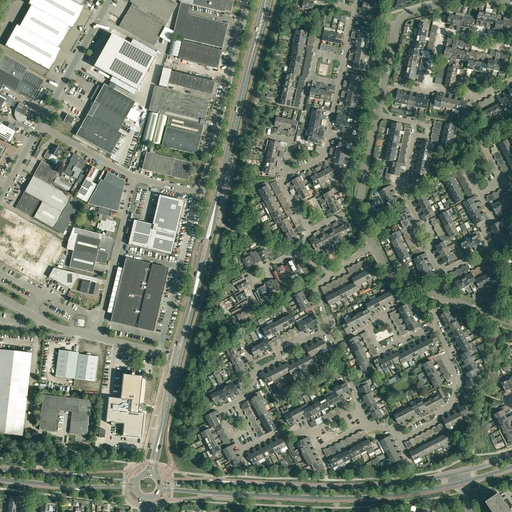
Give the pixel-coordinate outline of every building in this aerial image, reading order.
[(30,0),(28,4),(32,6),(51,16),(59,0),(30,0)] [(59,0),(51,16),(69,26),(73,28),(84,7),(81,6),(70,0),(59,0)] [(154,46),(167,23),(178,4),(170,0),(130,0),(130,2),(132,3),(119,27),(154,46)] [(192,0),(191,5),(224,13),(225,11),(230,13),(233,1),(230,0),(192,0)] [(312,0),(304,0),(302,9),(312,11),(314,2),(312,1),(312,0)] [(376,3),(377,0),(365,0),(366,1),(364,1),(362,10),(372,12),(374,3),(376,3)] [(222,48),(228,24),(188,14),(190,5),(190,4),(180,2),(172,36),(222,48)] [(20,27),(39,37),(51,16),(32,6),(20,27)] [(482,27),(483,22),(485,13),(479,12),(477,21),(481,22),(480,26),(482,27)] [(465,32),(466,28),(468,19),(468,16),(469,15),(466,14),(465,18),(462,17),(460,26),(463,27),(463,31),(465,32)] [(493,24),(492,29),(495,29),(497,20),(498,16),(491,14),(489,23),(493,24)] [(454,25),(455,16),(449,15),(448,19),(446,19),(446,20),(445,24),(447,24),(451,25),(451,26),(450,25),(449,26),(448,28),(453,29),(454,25)] [(51,16),(39,37),(58,47),(69,26),(51,16)] [(459,31),(460,26),(462,17),(455,16),(454,25),(457,26),(456,30),(459,31)] [(474,34),(476,28),(473,27),(474,20),(468,19),(466,28),(470,28),(469,33),(474,34)] [(501,35),(501,30),(503,21),(497,20),(495,29),(499,30),(498,34),(501,35)] [(420,21),(420,23),(419,22),(418,29),(427,31),(429,24),(423,23),(423,22),(423,21),(421,21),(420,21)] [(39,37),(20,27),(17,25),(5,46),(27,58),(39,37)] [(427,31),(418,29),(415,28),(414,34),(417,35),(426,37),(427,31)] [(323,35),(322,40),(329,42),(330,33),(331,30),(325,29),(324,31),(323,35)] [(297,30),(296,36),(305,38),(306,32),(297,30)] [(358,36),(367,38),(368,33),(355,30),(354,32),(359,33),(358,36)] [(337,34),(330,33),(329,42),(335,43),(337,34)] [(118,80),(137,90),(155,58),(136,48),(139,43),(132,39),(130,44),(112,34),(93,66),(112,77),(109,81),(116,85),(118,80)] [(343,35),(337,34),(335,43),(341,44),(343,35)] [(417,35),(416,41),(425,43),(425,40),(435,42),(436,39),(426,37),(417,35)] [(292,42),(295,42),(304,44),(305,38),(296,36),(293,36),(293,38),(292,42)] [(61,49),(58,47),(39,37),(27,58),(49,70),(61,49)] [(171,40),(168,55),(178,57),(181,42),(171,40)] [(182,41),(181,46),(178,59),(217,68),(222,50),(182,41)] [(358,47),(365,49),(366,43),(352,41),(352,43),(356,44),(355,47),(358,47)] [(423,50),(425,43),(416,41),(414,48),(423,50)] [(293,49),(294,49),(302,51),(304,44),(295,42),(293,49)] [(456,46),(453,45),(452,49),(450,58),(456,59),(458,50),(455,49),(455,48),(456,48),(456,46)] [(450,58),(452,49),(446,47),(444,56),(450,58)] [(409,54),(418,56),(420,50),(410,48),(409,54)] [(294,49),(293,55),(302,57),(303,51),(302,51),(294,49)] [(458,50),(456,59),(463,60),(464,51),(458,50)] [(469,60),(470,57),(471,53),(464,51),(463,60),(469,62),(469,60)] [(356,58),(364,60),(366,54),(352,52),(352,54),(356,55),(356,58)] [(486,73),(487,69),(488,64),(484,63),(485,60),(487,53),(484,52),(482,59),(481,63),(480,72),(486,73)] [(0,55),(0,69),(38,91),(43,81),(26,71),(28,68),(1,53),(0,55)] [(493,70),(499,71),(501,62),(498,62),(499,58),(496,57),(495,61),(493,70)] [(469,62),(467,69),(473,70),(475,61),(469,60),(469,62)] [(489,60),(488,64),(487,69),(493,70),(495,61),(489,60)] [(416,69),(417,62),(408,61),(407,67),(416,69)] [(473,70),(480,72),(481,63),(475,61),(473,70)] [(292,62),(290,68),(299,70),(301,63),(292,62)] [(362,70),(363,65),(350,62),(349,65),(354,66),(354,69),(362,70)] [(508,64),(501,62),(499,71),(506,73),(508,64)] [(416,69),(407,67),(405,73),(414,75),(416,69)] [(449,67),(447,73),(456,75),(458,68),(449,67)] [(298,76),(299,70),(290,68),(289,74),(296,75),(296,76),(298,76)] [(32,101),(38,91),(0,69),(0,90),(3,85),(32,101)] [(171,71),(168,81),(168,83),(192,89),(211,93),(214,81),(171,71)] [(287,73),(286,80),(294,82),(296,76),(296,75),(289,74),(287,73)] [(405,73),(404,79),(413,81),(414,78),(424,80),(425,77),(418,76),(414,75),(405,73)] [(445,85),(454,87),(455,81),(446,79),(445,85)] [(286,80),(284,86),(293,88),(294,82),(286,80)] [(135,101),(131,99),(104,84),(101,90),(97,87),(90,99),(94,102),(125,119),(126,119),(131,122),(140,106),(135,102),(135,101)] [(315,98),(318,84),(315,84),(314,89),(311,88),(310,97),(315,98)] [(166,127),(201,135),(204,124),(205,125),(206,120),(205,120),(209,102),(163,90),(163,88),(154,86),(148,111),(157,113),(169,116),(166,127)] [(326,100),(328,87),(326,86),(325,91),(322,90),(320,99),(326,100)] [(348,96),(357,98),(358,92),(344,89),(344,92),(349,93),(348,96)] [(398,89),(395,103),(394,105),(401,106),(401,104),(403,95),(400,94),(400,90),(398,89)] [(404,91),(403,95),(401,104),(408,105),(409,96),(406,95),(407,91),(404,91)] [(410,92),(409,96),(408,105),(414,107),(416,98),(412,97),(413,92),(410,92)] [(433,108),(434,105),(440,107),(442,98),(438,97),(439,92),(437,92),(434,104),(431,104),(430,108),(433,108)] [(1,93),(0,93),(0,96),(5,100),(4,102),(11,105),(14,101),(14,100),(7,97),(4,95),(2,94),(1,93)] [(443,93),(442,98),(440,107),(446,108),(448,99),(445,98),(446,94),(443,93)] [(511,104),(511,98),(510,95),(507,97),(504,93),(502,94),(504,98),(509,106),(511,104)] [(452,95),(449,94),(448,99),(446,108),(453,109),(454,100),(451,99),(452,95)] [(423,95),(422,99),(420,108),(426,109),(428,100),(424,99),(425,95),(423,95)] [(455,96),(454,100),(453,109),(452,112),(458,113),(459,110),(460,101),(457,101),(458,96),(455,96)] [(503,109),(504,111),(507,110),(506,108),(509,106),(504,98),(501,100),(499,96),(497,97),(500,103),(503,109)] [(459,110),(465,112),(467,103),(463,102),(464,98),(461,97),(460,101),(459,110)] [(289,107),(291,100),(282,98),(281,105),(289,107)] [(11,105),(16,108),(15,111),(14,116),(15,119),(16,120),(17,121),(19,122),(21,122),(23,122),(24,122),(24,121),(25,120),(27,117),(24,116),(28,108),(14,100),(14,101),(11,105)] [(342,102),(347,103),(346,106),(354,108),(356,103),(342,100),(342,102)] [(118,132),(125,119),(94,102),(87,114),(80,127),(78,126),(76,130),(78,131),(76,135),(110,155),(122,134),(118,132)] [(499,114),(504,111),(503,109),(500,103),(494,106),(499,114)] [(493,117),(499,114),(494,106),(489,109),(493,117)] [(312,115),(326,118),(327,115),(321,114),(322,111),(313,109),(312,115)] [(487,120),(493,117),(489,109),(483,112),(487,120)] [(201,135),(166,127),(163,138),(162,138),(167,117),(149,112),(142,142),(160,146),(161,140),(163,140),(161,146),(196,155),(201,135)] [(67,114),(65,118),(63,121),(71,125),(73,121),(75,122),(76,120),(79,122),(80,119),(77,118),(76,119),(67,114)] [(343,117),(340,130),(342,131),(343,126),(346,127),(348,118),(343,117)] [(282,118),(279,132),(281,133),(282,128),(285,128),(287,120),(282,118)] [(353,133),(354,128),(357,129),(359,120),(353,119),(350,133),(353,133)] [(325,126),(319,125),(320,122),(311,120),(310,125),(324,128),(325,126)] [(293,121),(290,134),(292,135),(293,130),(296,131),(298,122),(293,121)] [(0,136),(9,142),(15,132),(13,131),(1,124),(1,123),(0,122),(0,136)] [(391,129),(400,131),(402,124),(393,123),(391,129)] [(444,129),(444,130),(453,132),(456,132),(457,126),(454,126),(455,126),(445,124),(445,125),(445,127),(444,129)] [(399,137),(400,131),(391,129),(390,135),(399,137)] [(322,139),(322,136),(317,135),(318,132),(309,131),(306,130),(305,135),(308,136),(322,139)] [(322,139),(308,136),(305,135),(304,141),(316,143),(316,140),(321,141),(322,139)] [(398,143),(399,137),(390,135),(389,141),(398,143)] [(442,142),(442,143),(451,145),(453,145),(454,138),(452,138),(443,136),(442,140),(442,142)] [(284,147),(279,146),(280,143),(271,141),(268,140),(267,146),(270,146),(284,149),(284,147)] [(502,150),(510,146),(507,140),(499,144),(502,150)] [(421,145),(417,144),(416,147),(421,147),(430,149),(431,143),(422,141),(421,145)] [(49,160),(49,159),(52,154),(57,157),(62,148),(55,145),(54,144),(50,151),(47,150),(44,157),(49,160)] [(192,163),(155,154),(155,152),(153,151),(154,146),(151,146),(149,153),(146,152),(142,169),(147,171),(187,181),(189,172),(190,172),(192,163)] [(345,154),(346,149),(332,146),(332,149),(337,150),(336,153),(345,154)] [(511,151),(511,149),(510,146),(502,150),(505,155),(511,151)] [(429,156),(430,149),(421,147),(420,151),(416,150),(415,153),(419,154),(429,156)] [(277,154),(269,152),(268,157),(281,160),(282,158),(277,157),(277,154)] [(77,155),(77,156),(74,154),(64,172),(77,179),(87,161),(78,156),(79,156),(77,155)] [(394,162),(395,155),(386,154),(385,160),(392,162),(394,162)] [(427,162),(429,156),(419,154),(419,157),(414,156),(414,159),(418,160),(427,162)] [(344,160),(330,157),(330,159),(333,160),(335,160),(334,163),(343,165),(343,164),(347,165),(348,160),(344,160)] [(39,165),(34,175),(51,185),(57,175),(59,171),(46,164),(42,161),(39,165)] [(263,167),(265,168),(279,171),(280,168),(275,167),(275,164),(267,162),(264,162),(263,167)] [(89,181),(92,182),(96,174),(93,173),(95,169),(94,168),(94,167),(91,165),(90,166),(88,165),(85,172),(82,171),(81,173),(87,176),(86,179),(89,181)] [(323,166),(330,179),(335,176),(335,177),(340,175),(339,173),(333,168),(331,169),(331,168),(328,170),(325,165),(323,166)] [(321,173),(325,181),(330,179),(323,166),(321,167),(324,172),(321,173)] [(425,174),(426,168),(417,166),(416,170),(412,169),(411,171),(416,172),(425,174)] [(272,177),(273,175),(274,172),(279,173),(279,171),(265,168),(263,167),(262,173),(268,174),(268,176),(272,177)] [(404,170),(400,169),(391,168),(390,174),(399,176),(400,172),(404,173),(404,170)] [(455,182),(454,179),(463,174),(460,168),(450,173),(452,177),(444,181),(447,187),(455,182)] [(314,171),(320,184),(325,181),(321,173),(318,175),(316,170),(314,171)] [(312,172),(314,177),(311,178),(315,186),(320,184),(314,171),(312,172)] [(122,191),(125,181),(108,172),(106,175),(105,177),(103,181),(122,191)] [(424,181),(425,174),(416,172),(415,176),(411,175),(409,181),(416,182),(416,179),(424,181)] [(33,176),(15,208),(32,217),(33,218),(35,218),(34,219),(37,221),(37,220),(63,234),(65,230),(76,211),(79,206),(81,202),(72,197),(51,185),(34,175),(33,175),(32,176),(33,176)] [(52,184),(68,193),(72,185),(57,177),(52,184)] [(289,187),(290,188),(302,182),(300,177),(292,181),(293,184),(288,186),(288,187),(289,187)] [(92,182),(89,181),(86,179),(85,179),(76,196),(87,203),(97,185),(92,182)] [(120,200),(122,191),(103,181),(101,180),(93,194),(120,200)] [(297,191),(305,186),(302,182),(290,188),(291,190),(290,190),(290,191),(295,188),(297,191)] [(458,188),(455,182),(447,187),(450,192),(458,188)] [(259,190),(262,196),(270,192),(267,186),(265,183),(257,186),(259,190)] [(379,191),(377,193),(380,199),(382,197),(383,197),(391,193),(389,190),(393,188),(392,185),(391,185),(389,186),(382,190),(379,191)] [(294,196),(295,198),(308,191),(305,186),(297,191),(298,193),(293,196),(293,197),(294,196)] [(461,194),(458,188),(450,192),(453,198),(461,194)] [(300,198),(302,200),(303,203),(307,201),(305,199),(310,196),(308,191),(295,198),(296,199),(295,200),(300,198)] [(321,201),(322,202),(334,196),(331,191),(323,195),(325,198),(320,201),(321,201)] [(383,197),(380,199),(383,204),(385,202),(385,203),(394,199),(392,195),(396,193),(395,191),(391,193),(383,197)] [(262,196),(265,201),(273,197),(270,192),(262,196)] [(87,204),(99,207),(112,210),(118,211),(120,200),(93,194),(87,204)] [(464,199),(461,194),(453,198),(456,204),(464,199)] [(418,203),(415,205),(416,207),(420,205),(428,201),(425,195),(417,199),(418,203)] [(329,205),(337,201),(334,196),(322,202),(322,204),(321,204),(322,205),(327,202),(329,205)] [(463,202),(466,208),(474,204),(473,201),(477,199),(475,196),(463,202)] [(174,199),(169,197),(168,200),(159,198),(158,197),(158,198),(157,205),(152,224),(134,220),(128,245),(171,255),(177,230),(175,230),(177,220),(179,221),(183,204),(183,203),(174,201),(174,199)] [(265,201),(268,207),(276,203),(273,197),(265,201)] [(394,199),(385,203),(388,209),(397,204),(395,201),(399,199),(397,197),(394,199)] [(507,208),(511,205),(511,204),(508,197),(503,200),(507,208)] [(501,211),(507,208),(503,200),(497,203),(501,211)] [(326,210),(327,212),(339,205),(337,201),(329,205),(330,207),(325,210),(325,211),(326,210)] [(431,206),(428,201),(420,205),(421,208),(418,210),(419,213),(423,211),(431,206)] [(466,208),(469,214),(477,209),(476,206),(480,204),(478,201),(474,204),(466,208)] [(268,207),(271,213),(279,209),(276,203),(268,207)] [(497,203),(491,206),(496,214),(501,211),(497,203)] [(342,210),(339,205),(327,212),(327,213),(326,214),(327,214),(332,212),(334,215),(342,210)] [(435,215),(431,206),(423,211),(424,214),(420,216),(423,221),(429,218),(427,216),(429,215),(430,217),(435,215)] [(101,221),(99,229),(113,232),(115,222),(106,220),(107,216),(110,217),(112,210),(99,207),(98,214),(99,214),(98,220),(101,221)] [(481,207),(477,209),(469,214),(472,219),(480,215),(479,212),(483,210),(481,207)] [(406,215),(410,213),(407,208),(402,211),(403,214),(402,214),(400,212),(395,214),(396,216),(397,217),(400,223),(408,219),(406,215)] [(271,213),(274,218),(282,214),(279,209),(271,213)] [(440,217),(440,218),(437,220),(432,222),(431,223),(432,226),(433,225),(438,223),(441,221),(450,217),(453,215),(450,210),(447,212),(447,211),(439,215),(440,217)] [(478,224),(483,221),(482,217),(485,215),(484,213),(480,215),(472,219),(475,225),(478,224)] [(277,224),(279,223),(285,220),(282,214),(274,218),(277,224)] [(403,229),(406,227),(411,224),(409,221),(413,219),(412,217),(408,219),(400,223),(403,229)] [(453,222),(450,217),(441,221),(444,226),(453,222)] [(287,218),(285,220),(279,223),(282,228),(290,224),(287,218)] [(342,221),(341,221),(347,234),(352,231),(348,223),(345,225),(342,220),(342,221)] [(8,221),(0,235),(0,249),(40,272),(54,247),(8,221)] [(342,236),(347,234),(341,221),(339,222),(339,221),(338,222),(341,227),(338,228),(342,236)] [(447,232),(456,228),(453,222),(444,226),(447,232)] [(489,234),(493,232),(502,228),(499,222),(490,227),(492,230),(488,232),(489,234)] [(282,228),(285,234),(293,230),(290,224),(282,228)] [(333,226),(331,226),(338,239),(342,236),(338,228),(336,230),(333,224),(332,225),(333,226)] [(329,233),(333,241),(338,239),(331,226),(330,227),(329,226),(329,227),(331,232),(329,233)] [(68,242),(66,248),(73,250),(107,258),(108,253),(98,251),(101,239),(102,234),(73,228),(68,242)] [(459,234),(456,228),(447,232),(449,236),(446,237),(447,240),(450,238),(459,234)] [(492,240),(496,238),(504,234),(502,228),(493,232),(495,236),(491,238),(492,240)] [(293,230),(285,234),(288,240),(296,236),(293,230)] [(323,231),(322,231),(328,244),(333,241),(329,233),(326,235),(323,230),(323,231)] [(322,237),(319,239),(323,246),(328,244),(322,231),(320,232),(320,231),(319,232),(322,237)] [(397,232),(392,234),(389,236),(392,242),(400,238),(402,236),(399,231),(397,232)] [(507,240),(504,234),(496,238),(498,241),(494,243),(497,248),(502,246),(501,243),(507,240)] [(315,250),(318,249),(323,246),(319,239),(316,240),(314,235),(313,235),(314,236),(312,236),(313,238),(309,239),(315,250)] [(479,238),(477,235),(471,238),(476,246),(479,244),(481,248),(484,247),(479,238)] [(403,243),(400,238),(392,242),(394,248),(403,243)] [(478,250),(476,246),(471,238),(466,241),(470,249),(473,247),(475,251),(478,250)] [(472,253),(470,249),(466,241),(460,244),(464,252),(468,250),(470,254),(472,253)] [(447,247),(444,242),(441,243),(435,246),(437,249),(433,251),(435,254),(439,252),(447,247)] [(406,249),(403,243),(394,248),(397,253),(406,249)] [(438,259),(442,257),(450,253),(447,247),(439,252),(440,255),(436,257),(438,259)] [(397,253),(400,259),(408,254),(406,249),(397,253)] [(73,250),(69,267),(93,272),(96,261),(105,263),(107,258),(73,250)] [(253,253),(257,261),(258,263),(261,261),(262,262),(270,258),(265,250),(258,254),(256,251),(253,253)] [(400,259),(403,265),(412,260),(410,257),(413,255),(419,252),(418,250),(408,254),(400,259)] [(257,261),(253,253),(252,252),(249,253),(250,256),(243,260),(247,269),(253,266),(255,265),(254,263),(257,261)] [(416,265),(425,261),(423,257),(427,255),(425,253),(413,259),(416,265)] [(453,259),(450,253),(442,257),(443,261),(439,263),(441,265),(453,259)] [(168,268),(131,259),(125,258),(110,321),(153,332),(159,305),(160,305),(159,305),(162,295),(162,294),(168,268)] [(428,259),(425,261),(416,265),(419,271),(427,266),(426,263),(430,261),(428,259)] [(284,267),(288,274),(289,277),(292,275),(291,273),(299,269),(294,260),(289,262),(286,264),(287,265),(284,267)] [(431,264),(427,266),(419,271),(422,277),(425,275),(427,278),(432,275),(429,269),(432,267),(431,264)] [(282,277),(288,274),(284,267),(283,265),(278,268),(278,270),(273,273),(276,280),(278,283),(281,281),(280,279),(282,277)] [(473,277),(472,273),(468,275),(467,272),(463,266),(461,267),(464,273),(466,276),(470,285),(476,282),(475,280),(473,277)] [(374,267),(369,270),(373,278),(379,275),(374,267)] [(54,268),(49,277),(71,289),(77,277),(79,274),(54,268)] [(373,278),(369,270),(363,273),(368,281),(373,278)] [(486,274),(490,283),(496,280),(492,271),(486,274)] [(363,273),(358,276),(362,284),(368,281),(363,273)] [(79,274),(77,277),(90,280),(90,282),(82,280),(80,291),(89,294),(97,296),(99,284),(97,284),(98,279),(98,278),(79,274)] [(485,286),(490,283),(486,274),(481,277),(485,286)] [(356,287),(362,284),(358,276),(352,279),(354,283),(356,287)] [(460,279),(464,288),(470,285),(466,276),(460,279)] [(244,290),(246,289),(249,287),(245,279),(244,280),(242,277),(232,282),(234,285),(236,284),(241,292),(244,290)] [(481,277),(475,280),(476,282),(479,288),(485,286),(481,277)] [(264,284),(265,286),(269,293),(277,289),(278,291),(281,289),(278,283),(276,280),(273,281),(272,279),(270,281),(264,284)] [(459,291),(464,288),(460,279),(454,282),(459,291)] [(354,283),(349,286),(353,294),(359,291),(356,287),(354,283)] [(270,295),(269,293),(265,286),(257,290),(258,292),(255,293),(260,303),(263,301),(262,299),(270,295)] [(349,286),(343,289),(347,297),(353,294),(349,286)] [(338,292),(342,300),(347,297),(343,289),(338,292)] [(237,304),(238,307),(241,306),(248,302),(246,299),(248,298),(247,296),(244,290),(241,292),(235,295),(239,303),(237,304)] [(293,296),(296,301),(305,296),(304,293),(306,291),(305,290),(303,291),(293,296)] [(394,290),(388,293),(392,301),(396,299),(397,302),(400,301),(394,290)] [(338,292),(332,295),(336,303),(342,300),(338,292)] [(391,306),(394,304),(392,301),(388,293),(383,296),(387,304),(390,302),(391,306)] [(332,295),(326,298),(330,306),(336,303),(332,295)] [(296,301),(298,305),(312,297),(311,296),(307,298),(305,296),(296,301)] [(383,296),(377,299),(381,307),(384,305),(386,308),(388,307),(387,304),(383,296)] [(298,305),(300,308),(309,303),(308,300),(312,298),(312,297),(298,305)] [(371,302),(375,310),(379,308),(380,311),(383,310),(381,307),(377,299),(371,302)] [(366,305),(368,309),(370,313),(373,311),(375,314),(377,313),(375,310),(371,302),(366,305)] [(314,307),(313,305),(311,306),(309,303),(300,308),(302,312),(311,307),(312,308),(314,307)] [(410,310),(407,305),(399,309),(402,314),(410,310)] [(243,309),(241,306),(238,307),(231,311),(233,314),(236,313),(240,321),(248,316),(244,308),(243,309)] [(439,315),(441,319),(451,314),(449,310),(450,310),(449,308),(447,309),(448,311),(439,315)] [(368,309),(362,312),(366,320),(370,318),(371,322),(374,320),(370,313),(368,309)] [(413,316),(410,310),(402,314),(405,320),(413,316)] [(368,323),(366,320),(362,312),(357,315),(361,323),(364,321),(366,324),(368,323)] [(285,318),(289,326),(295,323),(291,314),(285,318)] [(453,318),(451,314),(441,319),(443,323),(453,318)] [(315,315),(309,318),(313,327),(317,325),(318,328),(321,327),(315,315)] [(357,315),(351,318),(355,326),(358,324),(360,327),(363,326),(361,323),(357,315)] [(416,321),(413,316),(405,320),(408,326),(416,321)] [(453,318),(443,323),(446,327),(449,326),(455,322),(457,321),(455,317),(453,318)] [(285,318),(279,320),(284,329),(289,326),(285,318)] [(309,318),(304,321),(308,329),(311,328),(313,331),(315,330),(313,327),(309,318)] [(345,321),(346,322),(349,329),(353,327),(354,330),(357,329),(355,326),(351,318),(345,321)] [(284,329),(279,320),(274,323),(278,332),(284,329)] [(307,334),(310,333),(308,329),(304,321),(298,324),(302,333),(305,331),(307,334)] [(416,321),(408,326),(411,332),(419,327),(416,321)] [(457,321),(455,322),(449,326),(451,329),(447,331),(449,333),(452,331),(460,327),(457,321)] [(342,325),(347,334),(351,332),(349,329),(346,322),(342,325)] [(277,336),(280,335),(278,332),(274,323),(268,326),(272,335),(275,333),(277,336)] [(267,338),(272,335),(268,326),(262,329),(267,338)] [(463,332),(460,327),(452,331),(454,335),(451,336),(452,339),(455,337),(463,332)] [(455,344),(458,342),(466,338),(463,332),(455,337),(457,340),(453,342),(455,344)] [(430,335),(431,338),(435,345),(435,344),(439,342),(434,333),(430,335)] [(349,341),(352,346),(360,342),(357,337),(349,341)] [(428,340),(426,337),(424,338),(426,341),(430,350),(436,346),(435,344),(435,345),(431,338),(428,340)] [(469,344),(466,338),(458,342),(459,346),(456,347),(458,350),(461,348),(469,344)] [(318,343),(322,351),(328,348),(324,340),(320,342),(318,339),(316,340),(318,343)] [(274,351),(269,341),(268,340),(262,343),(266,351),(270,349),(271,353),(274,351)] [(419,341),(420,344),(424,352),(430,350),(426,341),(423,343),(421,340),(419,341)] [(316,354),(322,351),(318,343),(314,345),(313,342),(310,343),(312,346),(316,354)] [(352,346),(355,352),(363,348),(360,342),(352,346)] [(234,345),(224,350),(227,354),(236,349),(235,346),(237,345),(236,343),(234,344),(234,345)] [(262,343),(257,346),(261,354),(264,352),(266,355),(268,354),(266,351),(262,343)] [(415,343),(413,344),(415,347),(419,355),(424,352),(420,344),(417,346),(415,343)] [(307,344),(305,346),(308,352),(310,356),(311,357),(316,354),(312,346),(309,348),(307,344)] [(460,356),(469,351),(472,350),(469,344),(461,348),(462,351),(459,353),(460,356)] [(263,357),(261,354),(257,346),(251,349),(255,357),(259,355),(260,358),(263,357)] [(407,347),(409,350),(413,358),(419,355),(415,347),(411,349),(410,346),(407,347)] [(25,415),(32,353),(2,350),(2,347),(0,347),(0,433),(22,436),(25,415)] [(355,352),(357,358),(366,353),(363,348),(355,352)] [(236,349),(227,354),(229,358),(238,353),(238,352),(236,349)] [(402,350),(403,353),(408,361),(413,358),(409,350),(406,352),(404,349),(402,350)] [(98,357),(78,354),(78,353),(59,350),(55,376),(75,379),(94,381),(98,357)] [(389,353),(390,356),(395,364),(401,361),(396,353),(393,354),(391,351),(389,353)] [(400,355),(398,351),(396,353),(401,361),(402,364),(408,361),(403,353),(400,355)] [(471,357),(469,351),(460,356),(462,359),(459,360),(460,363),(463,361),(471,357)] [(238,353),(229,358),(231,362),(240,357),(239,354),(238,353)] [(357,358),(360,363),(367,360),(369,359),(366,353),(357,358)] [(314,364),(311,357),(310,356),(307,357),(305,354),(303,355),(304,359),(308,367),(314,364)] [(389,367),(395,364),(390,356),(387,357),(386,354),(383,355),(385,359),(389,367)] [(240,357),(231,362),(233,366),(242,361),(242,360),(240,357)] [(297,358),(299,362),(303,370),(308,367),(304,359),(301,360),(299,357),(297,358)] [(380,357),(378,358),(383,368),(384,370),(389,367),(385,359),(382,360),(380,357)] [(471,357),(463,361),(465,364),(462,366),(463,368),(466,366),(474,362),(471,357)] [(373,361),(378,370),(383,368),(378,358),(373,361)] [(297,373),(303,370),(299,362),(296,363),(294,360),(291,361),(293,365),(297,373)] [(357,365),(359,369),(369,364),(367,360),(360,363),(357,365)] [(242,361),(233,366),(235,369),(244,365),(243,362),(242,361)] [(423,365),(426,370),(434,366),(431,361),(429,361),(423,365)] [(477,368),(474,362),(466,366),(468,370),(465,372),(466,374),(474,370),(477,368)] [(284,375),(290,372),(286,364),(282,366),(281,363),(278,364),(280,367),(284,375)] [(290,372),(292,376),(297,373),(293,365),(290,366),(288,363),(286,364),(290,372)] [(359,369),(361,373),(371,368),(369,364),(359,369)] [(244,365),(235,369),(237,373),(246,368),(244,365)] [(279,378),(284,375),(280,367),(277,369),(275,366),(273,367),(274,370),(279,378)] [(437,372),(434,366),(426,370),(429,376),(437,372)] [(246,368),(237,373),(239,378),(238,378),(239,380),(241,379),(240,377),(248,373),(247,370),(246,368)] [(281,382),(279,378),(274,370),(271,372),(270,368),(267,370),(269,373),(273,381),(276,385),(281,382)] [(371,368),(361,373),(364,377),(373,372),(371,368)] [(477,376),(474,370),(466,374),(468,377),(465,379),(466,381),(474,377),(477,376)] [(267,384),(273,381),(269,373),(266,375),(264,371),(261,373),(267,384)] [(138,412),(138,407),(142,376),(134,375),(134,374),(134,373),(133,372),(132,372),(131,372),(131,373),(131,374),(131,375),(123,374),(120,398),(108,397),(106,422),(110,422),(110,424),(110,425),(111,425),(112,426),(113,425),(114,424),(114,423),(115,423),(115,425),(118,426),(118,423),(123,424),(122,436),(141,438),(144,413),(138,412)] [(437,372),(429,376),(432,382),(440,377),(437,372)] [(443,383),(440,377),(432,382),(435,387),(443,383)] [(474,377),(466,381),(468,385),(464,387),(466,389),(475,384),(477,383),(474,377)] [(502,398),(505,396),(505,397),(510,394),(507,390),(510,388),(506,380),(501,382),(505,390),(500,392),(502,398)] [(244,392),(242,388),(239,384),(241,383),(240,381),(238,382),(239,383),(234,385),(239,394),(244,392)] [(358,385),(359,389),(361,393),(370,388),(367,381),(358,385)] [(346,382),(340,385),(344,393),(348,391),(349,394),(352,393),(346,382)] [(233,383),(228,386),(232,394),(235,392),(237,396),(239,394),(234,385),(233,383)] [(477,388),(475,384),(466,389),(468,393),(476,389),(477,390),(479,389),(478,387),(477,388)] [(346,396),(344,393),(340,385),(334,388),(337,393),(339,396),(342,394),(344,397),(346,396)] [(234,397),(232,394),(228,386),(222,389),(226,397),(230,395),(232,398),(234,397)] [(361,393),(363,397),(371,393),(372,392),(370,388),(361,393)] [(209,392),(211,395),(215,403),(219,401),(220,404),(223,403),(221,400),(216,392),(215,389),(209,392)] [(222,389),(216,392),(221,400),(224,398),(226,401),(228,400),(226,397),(222,389)] [(254,405),(262,401),(259,395),(261,394),(259,391),(253,395),(254,397),(251,399),(254,405)] [(337,393),(331,396),(335,404),(341,401),(339,396),(337,393)] [(371,393),(363,397),(365,400),(361,402),(363,405),(366,403),(374,398),(371,393)] [(439,394),(436,396),(440,405),(444,404),(439,394)] [(57,410),(71,412),(69,434),(86,436),(90,400),(43,395),(39,431),(55,432),(57,410)] [(335,404),(331,396),(326,399),(330,407),(335,404)] [(436,396),(431,398),(436,408),(440,405),(436,396)] [(377,404),(374,398),(366,403),(368,406),(364,408),(366,410),(369,408),(377,404)] [(431,398),(428,400),(432,410),(436,408),(431,398)] [(326,399),(320,402),(324,410),(330,407),(326,399)] [(417,403),(421,411),(424,410),(426,413),(428,412),(424,402),(423,400),(417,403)] [(428,400),(424,402),(428,412),(432,410),(428,400)] [(462,402),(464,405),(467,412),(468,412),(472,409),(472,411),(474,410),(473,407),(471,408),(467,400),(462,402)] [(265,406),(262,401),(254,405),(257,411),(265,406)] [(320,402),(314,405),(319,413),(324,410),(320,402)] [(417,403),(411,406),(416,414),(419,413),(421,416),(423,415),(421,411),(417,403)] [(310,417),(312,421),(315,426),(317,424),(315,420),(313,416),(309,408),(307,404),(302,407),(303,410),(307,419),(310,417)] [(380,409),(377,404),(369,408),(371,411),(367,413),(368,416),(372,414),(380,409)] [(460,412),(463,416),(469,413),(468,412),(467,412),(464,405),(461,407),(459,404),(457,405),(460,412)] [(314,405),(309,408),(313,416),(316,414),(320,423),(323,421),(319,413),(314,405)] [(494,415),(496,420),(505,415),(503,412),(508,410),(506,405),(500,408),(501,411),(494,415)] [(268,412),(265,406),(257,411),(259,416),(268,412)] [(416,414),(411,406),(406,409),(410,417),(413,415),(415,419),(417,418),(416,414)] [(303,417),(305,420),(307,419),(303,410),(302,407),(296,410),(300,418),(303,417)] [(371,421),(376,419),(383,415),(380,409),(372,414),(374,417),(370,419),(371,421)] [(406,409),(400,412),(404,420),(407,418),(409,422),(412,421),(410,417),(406,409)] [(217,410),(213,412),(206,416),(209,422),(217,418),(215,415),(218,413),(217,410)] [(296,410),(290,413),(294,421),(298,419),(299,423),(302,422),(300,418),(296,410)] [(465,420),(463,416),(460,412),(457,414),(455,410),(453,412),(454,415),(459,423),(465,420)] [(262,422),(271,417),(268,412),(259,416),(262,422)] [(406,424),(404,420),(400,412),(394,415),(398,423),(402,421),(404,425),(406,424)] [(296,424),(294,421),(290,413),(285,416),(289,424),(292,422),(294,426),(296,424)] [(449,418),(453,426),(459,423),(454,415),(451,416),(449,413),(447,414),(449,418)] [(496,420),(499,425),(511,417),(511,416),(506,418),(505,415),(496,420)] [(212,428),(214,427),(220,424),(218,420),(221,419),(220,416),(217,418),(209,422),(212,428)] [(453,426),(449,418),(446,419),(444,416),(441,417),(447,429),(453,426)] [(273,423),(271,417),(262,422),(265,427),(273,423)] [(511,417),(499,425),(501,429),(510,425),(508,422),(511,419),(511,417)] [(277,429),(273,423),(265,427),(268,433),(277,429)] [(511,429),(511,427),(511,428),(510,425),(501,429),(504,434),(511,429)] [(201,433),(204,439),(212,434),(209,429),(201,433)] [(447,443),(453,440),(449,432),(443,435),(447,443)] [(212,434),(204,439),(207,444),(215,440),(212,434)] [(381,441),(383,447),(392,442),(390,439),(393,437),(392,435),(389,437),(388,437),(385,439),(384,439),(382,436),(382,437),(376,440),(373,441),(375,444),(378,442),(381,441)] [(442,446),(447,443),(443,435),(438,438),(442,446)] [(275,438),(277,441),(281,449),(287,446),(283,438),(279,440),(277,437),(275,438)] [(297,443),(300,449),(308,444),(306,441),(309,439),(308,437),(303,440),(297,443)] [(436,449),(442,446),(438,438),(432,441),(436,449)] [(207,444),(210,450),(218,446),(215,440),(207,444)] [(275,452),(281,449),(277,441),(273,443),(272,440),(269,441),(271,444),(275,452)] [(362,443),(367,451),(372,448),(368,440),(362,443)] [(346,451),(350,459),(353,458),(354,461),(357,459),(355,457),(351,448),(348,450),(346,446),(343,441),(341,442),(343,447),(346,451)] [(395,441),(392,442),(383,447),(386,452),(394,448),(393,445),(396,443),(395,441)] [(436,449),(432,441),(426,444),(431,452),(436,449)] [(270,455),(275,452),(271,444),(268,446),(266,443),(264,444),(265,447),(270,455)] [(300,449),(302,454),(311,450),(309,447),(312,445),(311,443),(308,444),(300,449)] [(361,454),(367,451),(362,443),(357,445),(361,454)] [(221,444),(218,446),(210,450),(213,456),(223,450),(224,449),(221,444)] [(226,448),(224,449),(223,450),(226,456),(234,451),(233,448),(236,446),(234,444),(226,448)] [(425,455),(431,452),(426,444),(421,447),(425,455)] [(355,457),(361,454),(357,445),(351,448),(355,457)] [(258,447),(260,450),(264,458),(270,455),(265,447),(262,449),(261,446),(258,447)] [(396,450),(399,448),(398,446),(394,448),(386,452),(389,458),(397,454),(397,453),(396,450)] [(332,453),(334,457),(339,465),(344,462),(340,454),(337,456),(335,452),(332,447),(329,448),(332,453)] [(419,458),(425,455),(421,447),(415,450),(419,458)] [(258,461),(264,458),(260,450),(257,452),(255,448),(253,450),(254,453),(258,461)] [(302,454),(305,460),(314,456),(312,452),(315,451),(314,448),(311,450),(302,454)] [(229,462),(231,461),(237,457),(235,454),(239,452),(237,450),(234,451),(226,456),(229,462)] [(409,453),(414,461),(419,458),(415,450),(409,453)] [(253,464),(258,461),(254,453),(251,455),(249,451),(247,453),(253,464)] [(344,462),(350,459),(346,451),(340,454),(344,462)] [(401,452),(397,453),(397,454),(389,458),(392,464),(394,463),(400,459),(398,456),(402,454),(401,452)] [(310,464),(317,461),(315,458),(318,456),(317,454),(314,456),(305,460),(309,466),(310,465),(310,464)] [(237,457),(231,461),(233,464),(243,459),(240,455),(237,457)] [(333,468),(339,465),(334,457),(329,460),(333,468)] [(406,462),(404,457),(400,459),(394,463),(396,467),(406,462)] [(245,464),(243,459),(233,464),(235,469),(245,464)] [(310,465),(312,469),(322,464),(320,460),(317,461),(310,464),(310,465)] [(408,466),(406,462),(396,467),(398,471),(408,466)] [(312,469),(315,473),(324,468),(322,464),(312,469)] [(510,511),(497,494),(486,502),(493,511),(510,511)]
